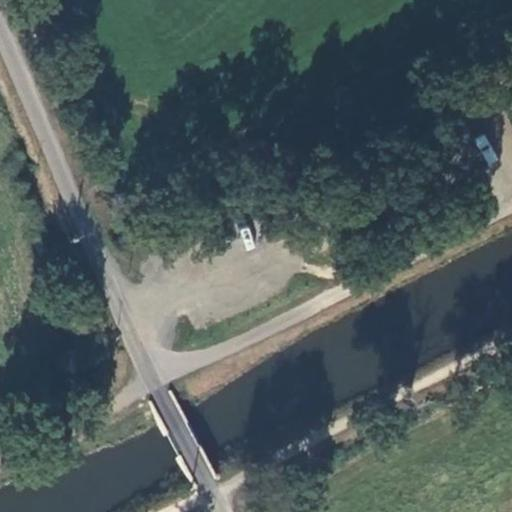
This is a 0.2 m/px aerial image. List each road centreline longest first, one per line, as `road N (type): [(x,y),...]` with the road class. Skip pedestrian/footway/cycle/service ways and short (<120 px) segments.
road 1 (track): [(511,204),(156,380),(0,468)]
road 2 (unclassified): [(222,511),(0,21)]
